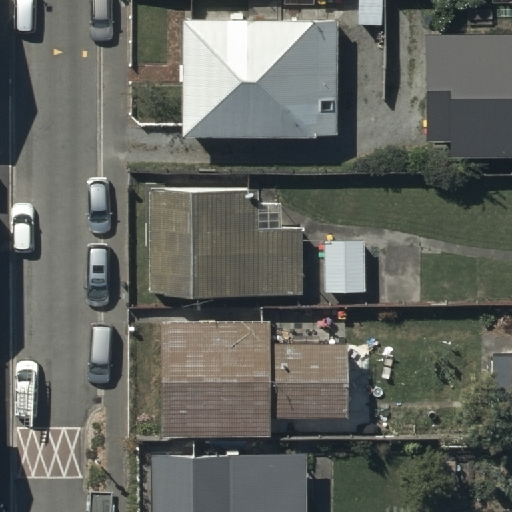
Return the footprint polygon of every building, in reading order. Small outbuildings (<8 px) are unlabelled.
[(338,12),(179,10),(178,126),(336,128),(338,12)] [(511,22),(422,24),(424,134),(447,133),(448,147),(511,146),(511,22)] [(164,197),(147,197),(148,301),(303,300),(302,233),(298,233),(297,229),(283,229),(282,208),(262,208),(262,192),(244,192),(244,187),(164,188),(164,197)] [(322,247),(322,297),(364,297),(364,247),(322,247)] [(162,330),(162,445),(270,444),(270,425),(347,425),(346,351),(271,351),(271,330),(162,330)] [(511,359),(493,359),(493,444),(511,443),(511,359)] [(307,511),(308,454),(151,455),(150,511),(307,511)]
